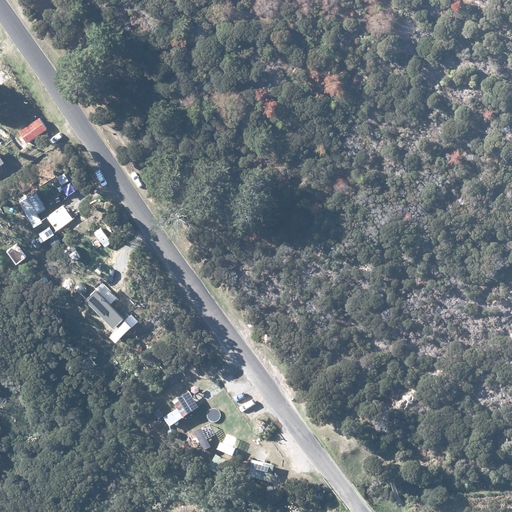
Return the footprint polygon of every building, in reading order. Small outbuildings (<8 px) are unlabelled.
[(29,145),(49,130),(40,118),(20,133),(21,134),(15,138),(22,148),(28,144),(29,145)] [(0,167),(11,160),(0,144),(0,167)] [(29,195),(21,199),(34,223),(42,219),(29,195)] [(48,213),(58,228),(75,217),(66,202),(48,213)] [(186,392),(175,399),(186,413),(196,406),(186,392)] [(195,430),(204,449),(211,446),(208,439),(216,435),(211,423),(195,430)] [(228,462),(232,454),(217,446),(213,455),(228,462)] [(226,468),(229,462),(217,457),(214,461),(226,468)] [(253,458),(250,474),(261,476),(265,460),(253,458)]
